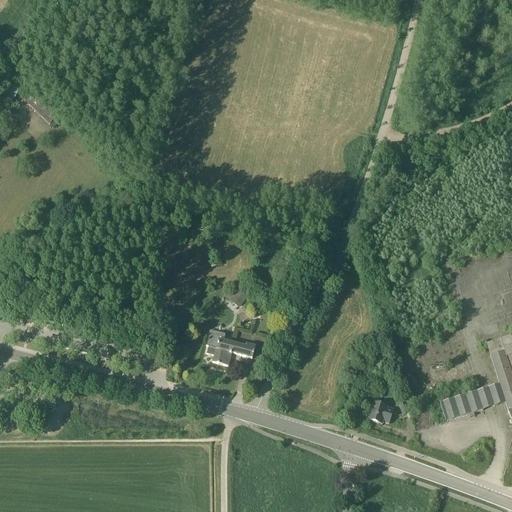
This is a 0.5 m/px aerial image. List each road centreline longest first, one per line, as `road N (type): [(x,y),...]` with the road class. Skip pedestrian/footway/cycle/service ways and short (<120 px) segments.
road 1 (residential): [(250,415),(334,268),(381,138),(417,0)]
road 2 (secondary): [(250,415),(0,351)]
road 3 (secondary): [(511,504),(353,448)]
road 4 (track): [(511,103),(418,136),(381,138)]
